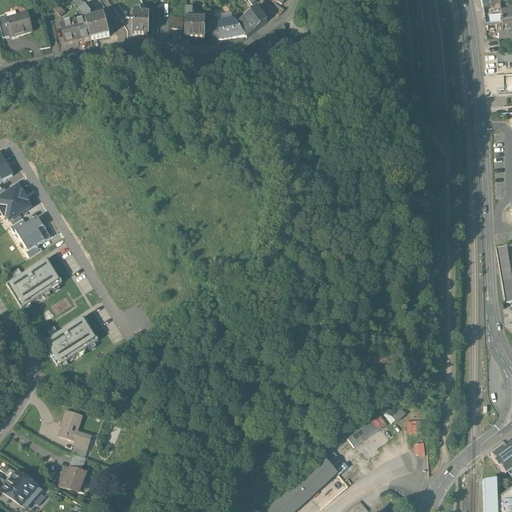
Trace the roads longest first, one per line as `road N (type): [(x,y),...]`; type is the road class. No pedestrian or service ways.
road 1 (primary): [(427,0),(440,115),(444,511)]
road 2 (tertiary): [(505,356),(492,321),(467,0)]
road 3 (residential): [(292,0),(246,36),(132,37),(0,65)]
road 4 (residential): [(0,308),(37,372),(29,404),(0,441)]
